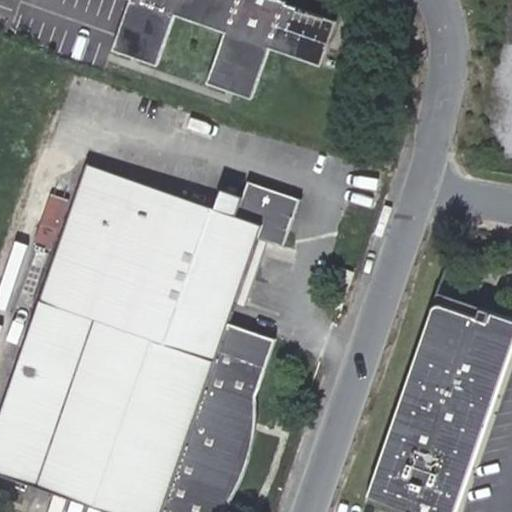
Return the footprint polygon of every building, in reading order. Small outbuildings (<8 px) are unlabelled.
[(318,55),(333,11),(301,0),(126,0),(113,40),(159,56),(176,6),(223,22),(206,72),(253,88),(270,38),(318,55)] [(92,159),(40,296),(0,407),(0,467),(122,511),(214,511),(231,489),(244,460),(252,423),(252,391),(273,334),(224,316),(254,232),(280,242),(298,195),(246,176),(241,190),(219,182),(211,203),(92,159)] [(355,272),(343,268),(337,284),(349,288),(355,272)] [(337,284),(330,304),(342,309),(349,288),(337,284)] [(366,492),(424,511),(454,511),(511,336),(511,312),(435,286),(420,331),(366,492)]
